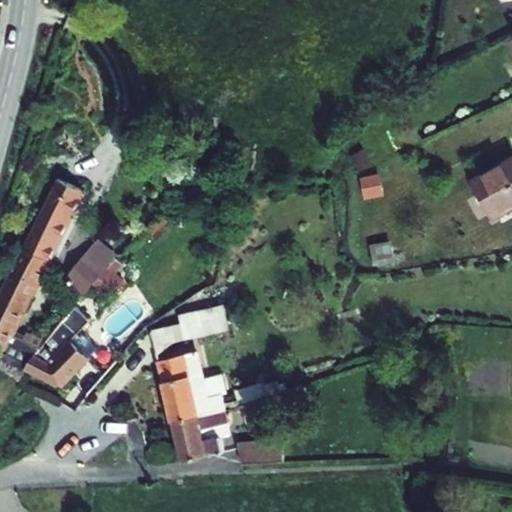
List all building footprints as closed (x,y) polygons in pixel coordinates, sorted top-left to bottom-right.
[(198,171),(200,165),(192,163),(190,170),(198,171)] [(489,226),(511,211),(511,176),(503,163),(465,188),(480,213),(489,226)] [(84,187),(59,174),(22,246),(47,260),(84,187)] [(115,255),(96,238),(83,253),(102,270),(105,267),(115,255)] [(22,246),(0,289),(0,351),(10,332),(47,260),(22,246)] [(102,270),(83,253),(63,276),(83,293),(91,284),(102,270)] [(120,279),(105,267),(102,270),(91,284),(105,296),(120,279)] [(85,320),(71,307),(66,313),(37,347),(30,354),(29,356),(22,368),(57,386),(89,354),(70,335),(85,320)] [(177,316),(178,323),(157,328),(152,332),(149,335),(153,356),(172,340),(225,327),(220,307),(177,316)] [(30,354),(37,347),(10,332),(0,351),(0,356),(22,368),(29,356),(30,354)] [(201,356),(192,352),(155,361),(170,420),(220,408),(223,407),(225,406),(222,395),(227,393),(222,374),(206,378),(201,356)] [(0,363),(19,374),(22,368),(0,356),(0,363)] [(279,389),(276,378),(263,382),(235,391),(238,401),(267,392),(279,389)] [(304,395),(300,382),(279,389),(267,392),(238,401),(241,412),(304,395)] [(230,436),(223,407),(220,408),(170,420),(180,460),(227,449),(224,437),(230,436)] [(285,462),(284,439),(238,440),(243,464),(285,462)]
